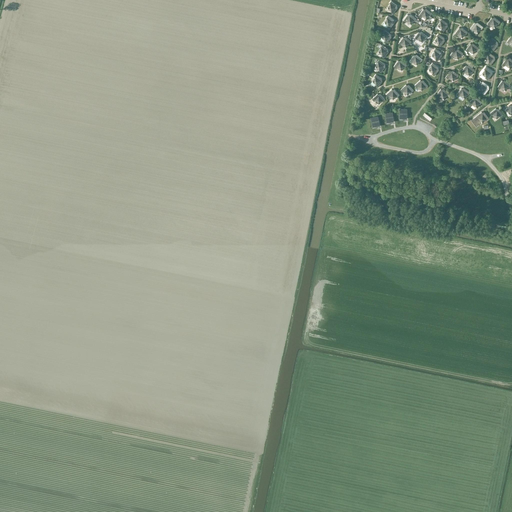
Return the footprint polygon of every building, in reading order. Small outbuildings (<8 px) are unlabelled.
[(393,14),(397,8),(396,7),(396,6),(397,5),(391,1),(389,3),(390,4),(387,8),(391,11),(390,12),(393,14)] [(434,15),(432,13),(426,9),(425,10),(424,10),(423,9),(419,15),(421,17),(422,16),(426,19),(429,15),(432,17),(434,15)] [(414,21),(416,19),(410,14),(409,15),(408,15),(408,14),(403,21),(406,22),(406,21),(410,24),(413,20),(414,21)] [(390,28),(394,22),(393,22),(393,21),(394,20),(388,15),(386,18),(387,19),(384,23),(388,26),(387,27),(390,28)] [(498,24),(500,22),(494,17),(493,18),(492,18),(487,24),(490,26),(490,25),(494,28),(497,24),(498,24)] [(443,32),(448,26),(447,25),(447,24),(447,23),(441,19),(439,21),(440,22),(437,26),(441,29),(441,30),(443,32)] [(481,29),(483,27),(477,22),(476,23),(475,23),(474,23),(470,29),(472,31),(473,30),(477,33),(480,29),(481,29)] [(466,35),(467,32),(461,27),(461,28),(460,29),(459,28),(454,34),(457,36),(458,35),(462,38),(465,34),(466,35)] [(387,43),(391,37),(390,36),(390,35),(391,35),(385,30),(383,33),(384,33),(381,37),(385,40),(384,41),(387,43)] [(425,39),(427,36),(421,32),(420,32),(419,33),(419,32),(414,38),(417,40),(417,39),(421,42),(424,38),(425,39)] [(440,47),(445,41),(444,40),(444,39),(444,38),(438,33),(436,36),(437,37),(434,41),(438,44),(438,45),(440,47)] [(410,44),(411,42),(405,37),(405,38),(404,38),(403,37),(398,44),(401,45),(402,44),(406,47),(409,43),(410,44)] [(493,50),(498,44),(497,44),(497,43),(498,42),(491,37),(490,40),(491,41),(488,45),(492,48),(491,49),(493,50)] [(477,50),(479,48),(473,43),(472,44),(471,44),(470,44),(466,50),(468,52),(469,51),(473,54),(476,50),(477,50)] [(384,58),(388,52),(387,51),(387,50),(388,49),(382,45),(380,47),(381,48),(378,52),(382,55),(381,56),(384,58)] [(437,61),(442,55),(441,55),(441,54),(441,53),(435,48),(433,51),(434,51),(431,55),(435,58),(434,59),(437,61)] [(461,56),(463,53),(457,49),(456,50),(455,50),(455,49),(450,55),(453,57),(453,56),(457,59),(460,55),(461,56)] [(490,65),(495,59),(494,58),(494,57),(495,57),(488,52),(487,55),(488,55),(485,59),(489,62),(488,63),(490,65)] [(420,62),(422,59),(416,55),(415,56),(414,55),(409,61),(412,63),(413,62),(417,65),(419,61),(420,62)] [(511,59),(509,58),(508,59),(507,59),(507,58),(502,64),(505,66),(505,65),(509,68),(511,64),(511,59)] [(381,72),(385,66),(384,66),(384,65),(385,64),(379,59),(377,62),(378,63),(375,67),(379,70),(378,71),(381,72)] [(405,67),(407,65),(401,60),(400,61),(399,61),(398,60),(394,67),(396,68),(397,67),(401,70),(404,66),(405,67)] [(434,76),(439,70),(438,69),(438,68),(438,67),(432,63),(430,65),(431,66),(428,70),(432,73),(431,74),(434,76)] [(473,72),(474,70),(468,65),(468,66),(467,66),(466,65),(461,71),(464,73),(465,72),(469,75),(472,71),(473,72)] [(487,80),(492,74),(491,73),(491,72),(492,71),(486,67),(484,69),(485,70),(482,74),(486,77),(485,78),(487,80)] [(457,78),(459,75),(453,70),(452,71),(451,71),(450,71),(446,77),(448,79),(449,78),(453,81),(456,77),(457,78)] [(378,87),(382,81),(381,80),(381,79),(382,79),(376,74),(374,77),(375,77),(372,81),(376,84),(375,85),(378,87)] [(425,88),(428,86),(423,80),(422,81),(421,81),(420,80),(415,85),(417,88),(418,87),(421,90),(425,87),(425,88)] [(509,87),(511,85),(504,80),(504,81),(503,81),(502,81),(497,87),(500,89),(501,88),(505,90),(508,86),(509,87)] [(484,94),(489,88),(488,88),(488,87),(488,86),(482,81),(480,84),(482,85),(479,89),(482,92),(482,93),(484,94)] [(411,92),(414,90),(408,85),(407,85),(406,85),(400,90),(402,92),(403,91),(407,95),(410,92),(411,92)] [(468,95),(470,92),(464,88),(463,89),(462,89),(461,88),(457,94),(459,96),(460,95),(464,98),(467,94),(468,95)] [(397,97),(399,95),(394,89),(393,90),(392,90),(392,89),(386,94),(388,97),(389,96),(392,99),(396,96),(397,97)] [(447,96),(449,93),(443,89),(442,90),(441,90),(441,89),(436,95),(439,97),(439,96),(443,99),(446,95),(447,96)] [(383,102),(385,99),(380,94),(379,95),(378,95),(377,94),(372,99),(374,101),(375,100),(378,104),(382,101),(383,102)] [(480,104),(482,102),(476,97),(475,98),(474,98),(473,97),(469,103),(471,105),(472,104),(476,107),(479,103),(480,104)] [(501,117),(503,115),(498,109),(497,109),(496,109),(496,108),(490,113),(492,116),(493,115),(496,119),(500,116),(501,117)] [(391,122),(393,122),(392,112),(385,113),(386,123),(389,122),(389,123),(391,122)] [(475,117),(473,118),(478,125),(481,122),(485,119),(486,120),(489,118),(484,112),(483,113),(482,113),(481,112),(475,117)] [(371,117),(372,127),(376,127),(377,127),(377,126),(379,126),(378,116),(371,117)]
